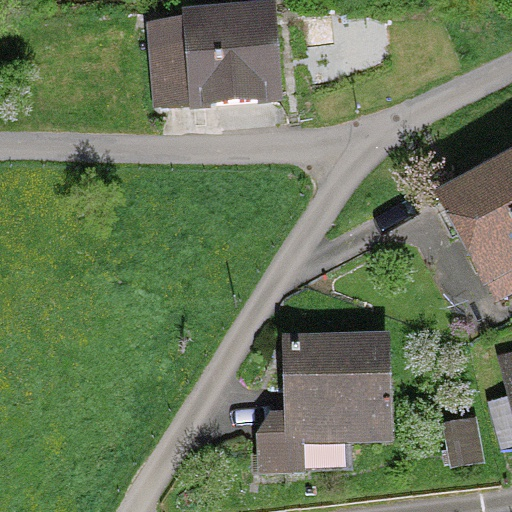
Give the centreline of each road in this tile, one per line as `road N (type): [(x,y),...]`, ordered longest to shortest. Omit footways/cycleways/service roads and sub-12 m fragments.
road 1 (residential): [(365,133),(133,511)]
road 2 (residential): [(365,133),(243,151),(0,147)]
road 3 (residential): [(511,71),(365,133)]
